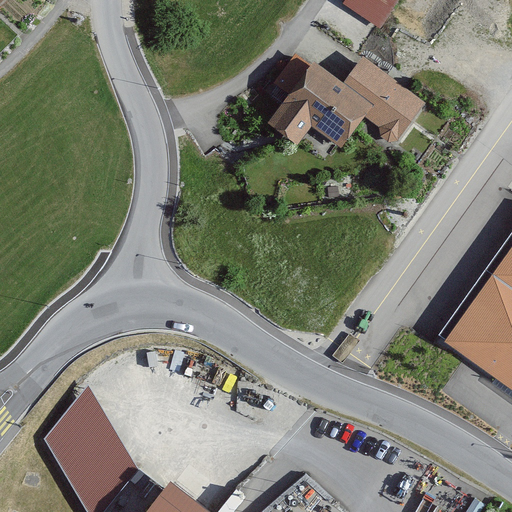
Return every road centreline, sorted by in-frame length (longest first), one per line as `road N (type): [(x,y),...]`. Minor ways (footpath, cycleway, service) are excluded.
road 1 (residential): [(131,305),(211,319),(270,358),(458,446),(511,483)]
road 2 (residential): [(146,124),(235,90),(327,0)]
road 3 (residential): [(146,124),(151,179),(131,305)]
road 4 (residential): [(131,305),(74,328),(0,401)]
road 5 (residential): [(104,0),(146,124)]
